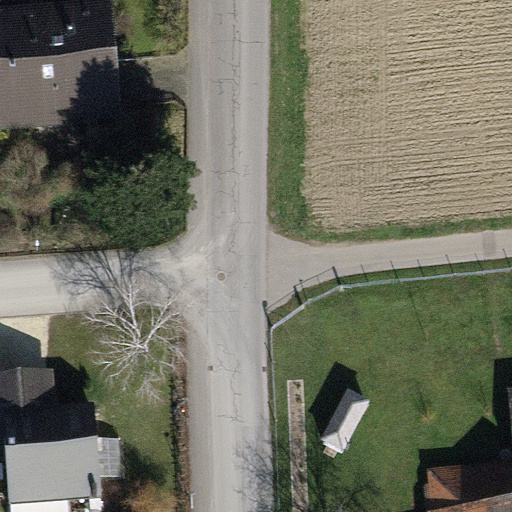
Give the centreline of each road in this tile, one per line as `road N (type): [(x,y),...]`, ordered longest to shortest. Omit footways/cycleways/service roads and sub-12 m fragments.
road 1 (track): [(239,265),(511,244)]
road 2 (residential): [(242,0),(239,265)]
road 3 (residential): [(239,265),(243,511)]
road 4 (residential): [(239,265),(0,281)]
